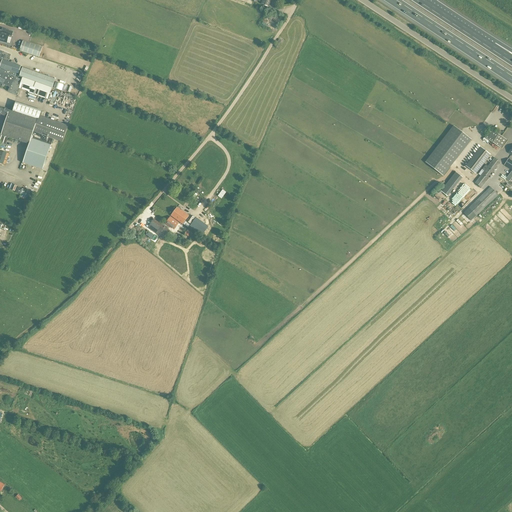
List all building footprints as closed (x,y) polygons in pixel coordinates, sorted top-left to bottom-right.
[(0,41),(7,43),(9,36),(12,37),(13,31),(6,29),(5,32),(0,30),(0,41)] [(23,41),(20,51),(39,57),(42,48),(23,41)] [(21,66),(2,60),(1,63),(0,66),(0,67),(18,74),(20,75),(19,76),(52,88),(55,79),(20,67),(21,66)] [(0,86),(1,85),(2,85),(1,87),(3,88),(4,86),(9,88),(8,93),(17,96),(19,90),(22,84),(30,87),(28,94),(48,100),(52,89),(22,79),(21,81),(14,78),(13,78),(10,77),(10,76),(15,77),(16,75),(1,69),(0,70),(0,86)] [(72,90),(70,89),(70,88),(62,84),(60,89),(70,94),(72,90)] [(32,117),(35,108),(16,102),(13,111),(32,117)] [(50,145),(32,138),(34,132),(38,119),(32,117),(13,111),(5,108),(2,107),(0,114),(0,115),(6,117),(1,133),(29,143),(22,162),(42,169),(50,145)] [(62,142),(68,126),(39,117),(38,119),(34,132),(62,142)] [(443,176),(471,139),(454,126),(426,162),(443,176)] [(491,130),(485,139),(501,149),(507,141),(491,130)] [(480,147),(466,166),(476,174),(490,155),(480,147)] [(480,176),(474,183),(481,188),(500,163),(494,158),(484,171),(482,169),(478,174),(480,176)] [(462,177),(456,172),(441,191),(447,196),(462,177)] [(212,194),(220,180),(215,177),(208,192),(212,194)] [(490,187),(463,212),(471,221),(476,216),(498,195),(490,187)] [(223,191),(218,198),(222,201),(227,194),(223,191)] [(196,213),(207,199),(203,196),(192,210),(196,213)] [(217,199),(211,213),(217,215),(222,202),(217,199)] [(177,208),(171,215),(182,223),(188,216),(177,208)] [(170,217),(166,223),(173,229),(178,223),(170,217)] [(155,220),(149,228),(163,239),(169,230),(155,220)] [(187,229),(184,233),(190,238),(193,234),(187,229)]
